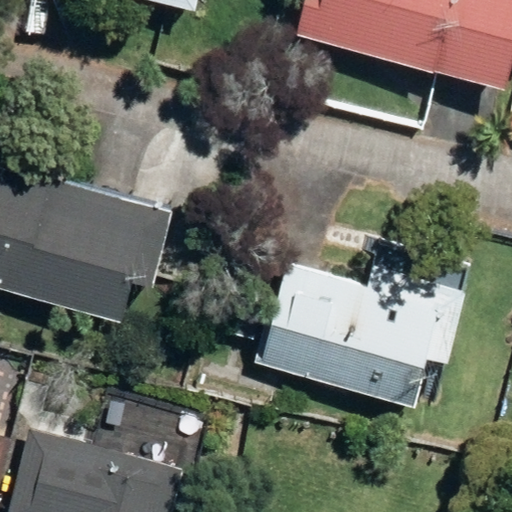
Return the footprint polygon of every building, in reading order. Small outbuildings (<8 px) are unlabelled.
[(511,0),(293,0),(287,26),(492,77),(502,39),(511,41),(511,0)] [(0,280),(105,309),(116,270),(139,276),(159,202),(41,169),(39,174),(0,163),(0,280)] [(209,323),(249,333),(262,274),(267,274),(272,253),(227,244),(209,323)] [(249,355),(403,396),(429,297),(276,256),(249,355)] [(159,511),(172,456),(22,421),(0,511),(159,511)]
